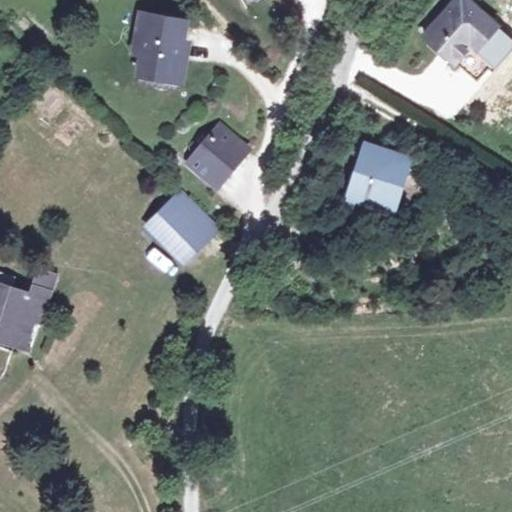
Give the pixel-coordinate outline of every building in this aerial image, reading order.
[(466,0),(457,0),(425,41),(453,64),(470,43),(477,50),(496,25),(466,0)] [(149,53),(145,71),(174,78),(178,60),(185,60),(189,45),(182,42),(187,24),(145,13),(139,39),(149,53)] [(246,146),(223,126),(192,164),(219,187),(240,161),(237,158),(246,146)] [(368,147),(352,199),(385,208),(395,179),(405,181),(412,159),(368,147)] [(183,264),(206,242),(219,230),(183,190),(170,202),(146,223),(183,264)] [(153,249),(145,258),(164,274),(172,265),(153,249)] [(0,287),(0,339),(26,348),(47,293),(31,287),(26,297),(0,287)]
